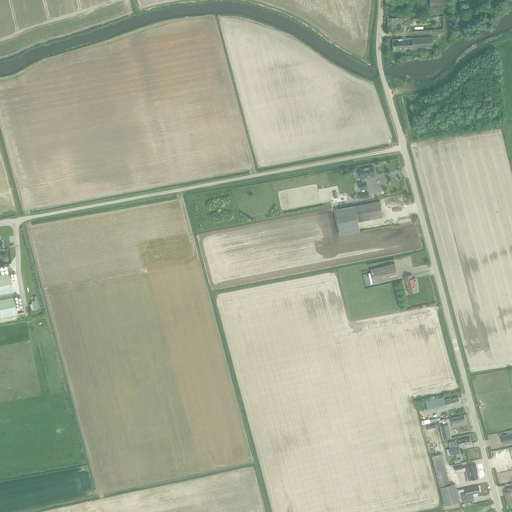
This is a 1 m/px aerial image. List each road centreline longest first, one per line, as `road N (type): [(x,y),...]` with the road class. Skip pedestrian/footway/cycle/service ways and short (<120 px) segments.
road 1 (unclassified): [(0,225),(404,151)]
road 2 (tertiary): [(497,511),(404,151)]
road 3 (tertiary): [(404,151),(380,68),(381,0)]
